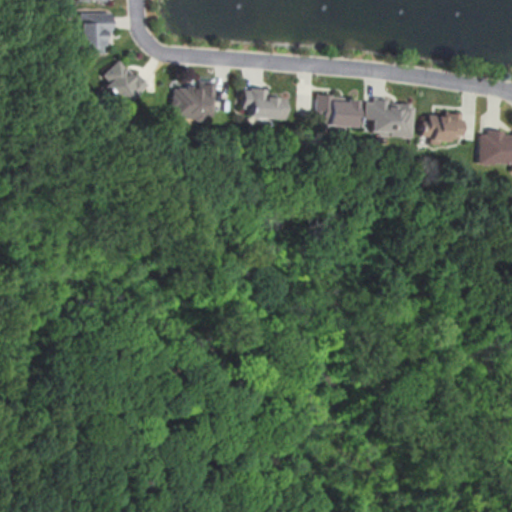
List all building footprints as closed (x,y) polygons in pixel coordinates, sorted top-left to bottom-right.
[(74,13),(105,12),(105,32),(101,32),(101,46),(98,46),(98,55),(75,55),(75,47),(70,47),(70,32),(74,31),(74,13)] [(141,86),(115,59),(95,78),(121,105),(141,86)] [(193,81),(210,82),(208,116),(199,116),(199,120),(196,122),(191,122),(188,120),(166,118),(168,89),(172,89),(172,87),(184,88),(184,84),(193,85),(193,81)] [(282,93),(238,90),(237,116),(280,119),(282,93)] [(408,136),(409,101),(360,99),(360,123),(366,124),(365,135),(408,136)] [(456,111),(454,137),(443,136),(443,140),(423,138),(424,135),(414,134),(415,120),(421,121),(422,113),(432,114),(432,113),(441,113),(441,110),(456,111)] [(474,132),(472,162),(488,164),(488,161),(506,162),(505,171),(511,171),(511,131),(508,131),(507,134),(497,133),(498,129),(482,128),(481,133),(474,132)]
